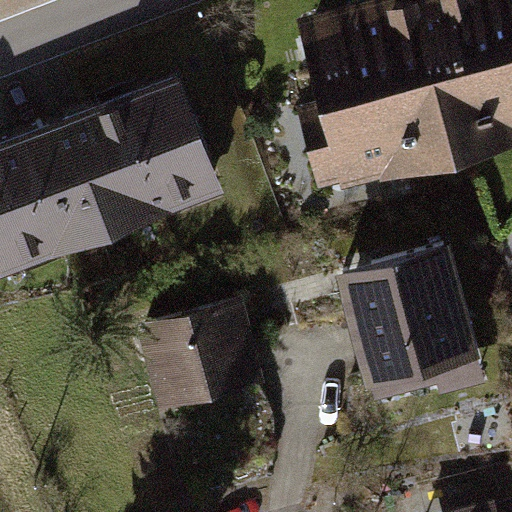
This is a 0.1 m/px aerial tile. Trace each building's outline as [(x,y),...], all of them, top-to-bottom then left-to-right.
[(511,0),(339,0),(290,14),(316,108),(293,115),(311,181),(332,175),(335,185),(511,136),(511,0)] [(173,69),(0,134),(0,272),(220,189),(173,69)] [(444,241),(329,270),(357,385),(473,356),(444,241)] [(233,294),(129,324),(152,405),(257,375),(233,294)] [(490,511),(485,494),(420,511),(490,511)]
